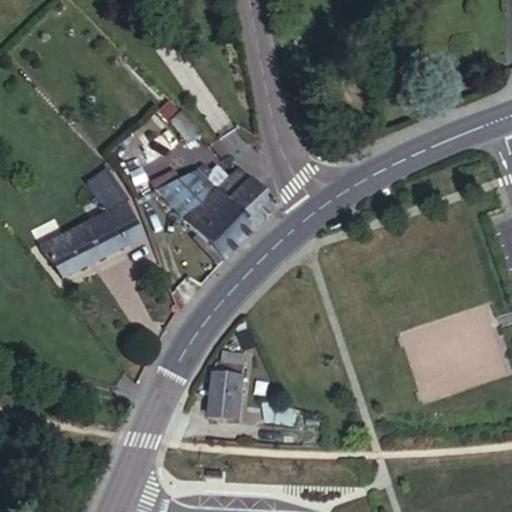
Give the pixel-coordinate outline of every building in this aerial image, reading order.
[(181,138),(192,127),(169,102),(155,112),(181,138)] [(216,174),(204,163),(188,147),(149,179),(181,208),(216,174)] [(273,196),(272,189),(236,156),(227,164),(216,174),(254,213),(273,196)] [(85,214),(115,203),(90,173),(71,181),(85,214)] [(221,246),(254,213),(216,174),(181,208),(221,246)] [(131,236),(115,203),(49,230),(55,243),(43,249),(50,271),(131,236)] [(49,230),(37,235),(43,249),(55,243),(49,230)] [(205,419),(240,422),(243,374),(209,371),(205,419)]
